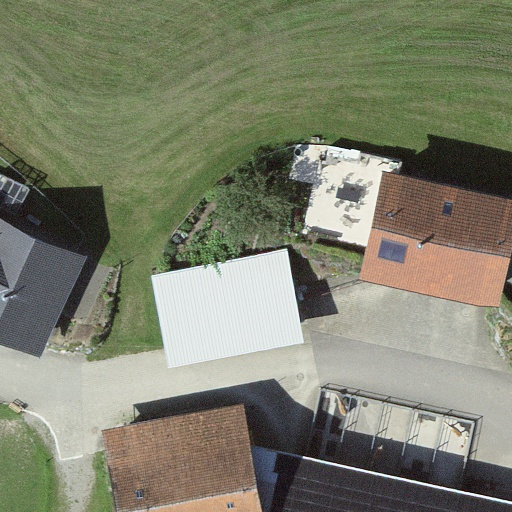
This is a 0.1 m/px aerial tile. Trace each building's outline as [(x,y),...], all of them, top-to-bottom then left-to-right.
[(381,176),(320,166),(310,231),(371,241),(381,176)] [(511,263),(511,192),(396,166),(373,265),(505,294),(511,263)] [(88,253),(0,212),(0,327),(44,347),(88,253)] [(152,277),(169,370),(306,344),(288,251),(152,277)] [(117,511),(263,511),(252,446),(245,405),(103,431),(117,511)] [(511,511),(511,502),(252,446),(263,511),(511,511)]
